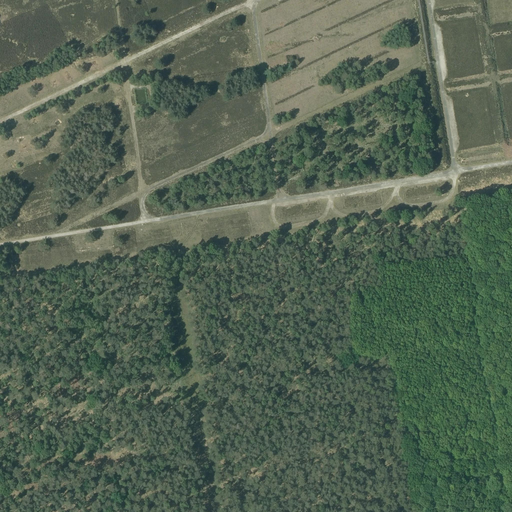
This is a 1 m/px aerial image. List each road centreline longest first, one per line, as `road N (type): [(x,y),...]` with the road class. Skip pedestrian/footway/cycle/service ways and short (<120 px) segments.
road 1 (track): [(454,171),(145,221)]
road 2 (track): [(0,119),(250,0)]
road 3 (track): [(142,206),(115,0)]
road 4 (track): [(250,0),(274,182)]
road 5 (track): [(454,171),(428,0)]
road 6 (track): [(267,132),(147,190),(143,213)]
road 7 (track): [(145,221),(0,243)]
